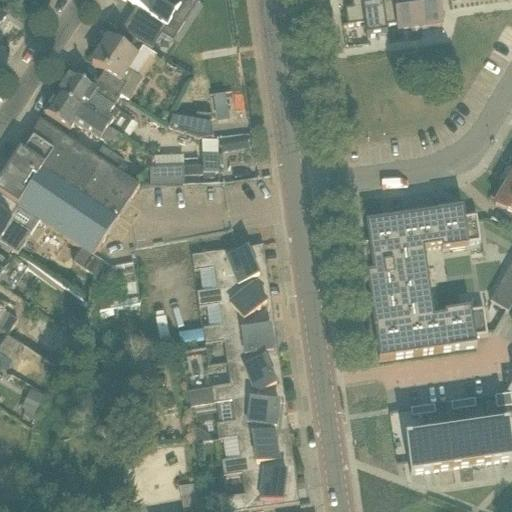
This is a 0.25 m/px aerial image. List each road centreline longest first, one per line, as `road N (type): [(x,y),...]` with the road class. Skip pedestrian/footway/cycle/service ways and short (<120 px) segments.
road 1 (residential): [(338,511),(294,193)]
road 2 (residential): [(294,193),(435,171),(468,153),(511,77)]
road 3 (residential): [(294,193),(267,0)]
road 4 (unclassified): [(0,131),(86,0)]
